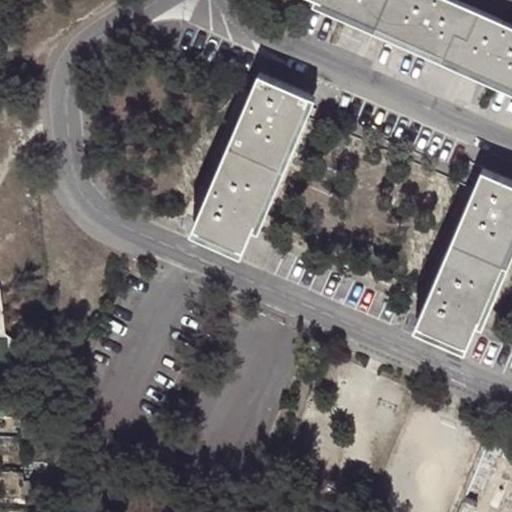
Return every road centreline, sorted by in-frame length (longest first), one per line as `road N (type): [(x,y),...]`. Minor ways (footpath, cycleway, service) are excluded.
road 1 (residential): [(158,0),(94,39),(68,99),(73,167),(107,221),(511,394)]
road 2 (residential): [(511,141),(247,32),(224,0)]
